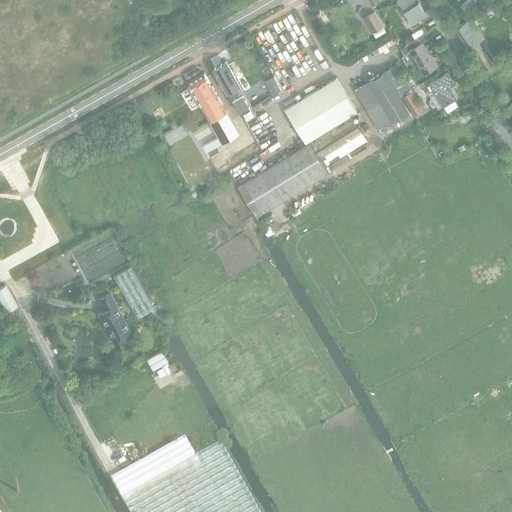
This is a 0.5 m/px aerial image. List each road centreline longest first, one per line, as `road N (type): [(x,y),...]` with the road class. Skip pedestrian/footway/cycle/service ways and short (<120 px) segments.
road 1 (secondary): [(0,155),(274,0)]
road 2 (unclassified): [(511,145),(428,0)]
road 3 (unknown): [(336,65),(279,101),(286,136),(261,162)]
